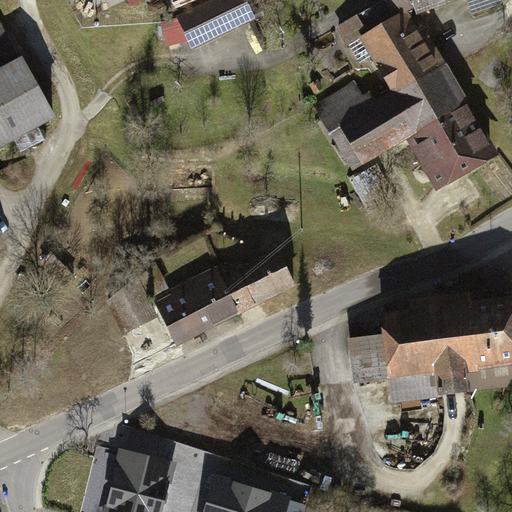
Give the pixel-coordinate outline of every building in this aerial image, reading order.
[(0,0),(0,159),(62,124),(7,0),(0,0)] [(251,0),(216,0),(180,17),(196,51),(261,21),(251,0)] [(387,0),(394,19),(419,9),(422,16),(463,0),(466,0),(473,18),(502,7),(498,0),(387,0)] [(446,185),(500,154),(417,12),(374,36),(371,38),(403,93),(385,103),(381,96),(370,102),(363,89),(325,111),(337,132),(353,123),(375,160),(417,135),(446,185)] [(362,18),(343,30),(355,49),(374,36),(362,18)] [(370,178),(243,168),(241,199),(368,209),(370,178)] [(0,230),(0,255),(10,250),(0,230)] [(220,265),(152,298),(178,351),(306,290),(286,249),(227,278),(220,265)] [(162,266),(146,274),(153,290),(170,282),(162,266)] [(511,295),(385,311),(394,383),(511,368),(511,295)] [(122,443),(101,511),(165,511),(181,461),(122,443)] [(218,470),(204,511),(287,511),(293,492),(218,470)]
